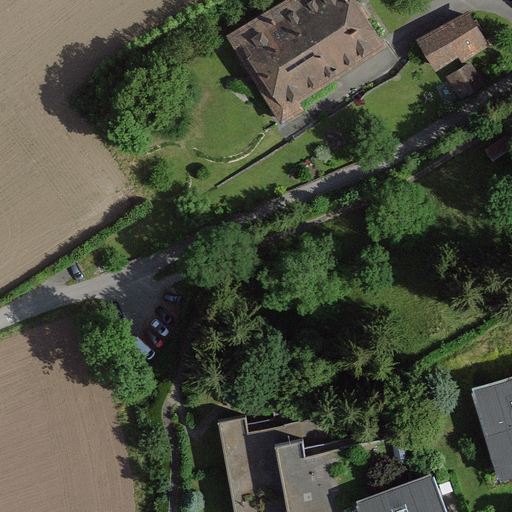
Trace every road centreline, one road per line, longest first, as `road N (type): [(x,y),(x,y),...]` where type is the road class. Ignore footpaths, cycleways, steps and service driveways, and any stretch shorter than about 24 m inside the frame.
road 1 (unclassified): [(0,320),(176,255),(380,164),(511,78)]
road 2 (track): [(19,309),(142,227)]
